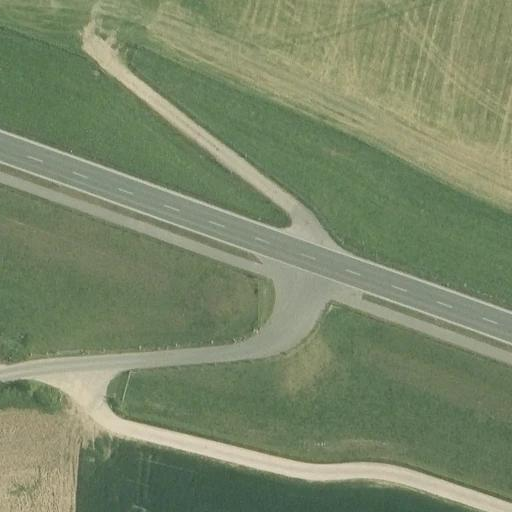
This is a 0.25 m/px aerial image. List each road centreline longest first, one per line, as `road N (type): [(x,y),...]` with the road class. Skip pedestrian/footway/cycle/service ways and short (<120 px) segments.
road 1 (secondary): [(511,333),(0,155)]
road 2 (track): [(481,511),(118,403),(72,359)]
road 3 (track): [(311,262),(296,218),(120,73)]
